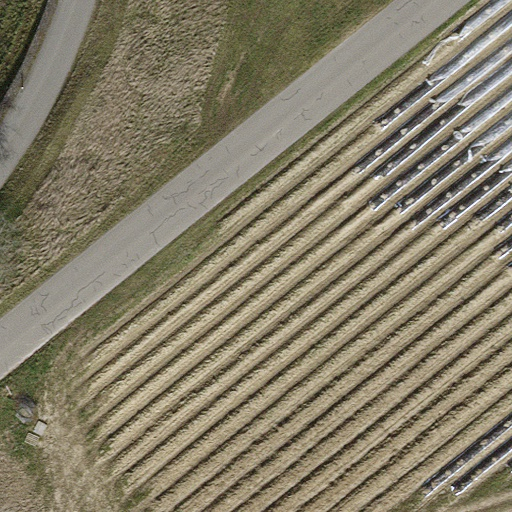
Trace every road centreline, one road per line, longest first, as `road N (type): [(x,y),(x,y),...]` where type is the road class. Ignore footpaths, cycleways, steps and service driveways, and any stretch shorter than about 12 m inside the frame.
road 1 (tertiary): [(0,353),(435,0)]
road 2 (unclassified): [(0,145),(38,88),(70,0)]
